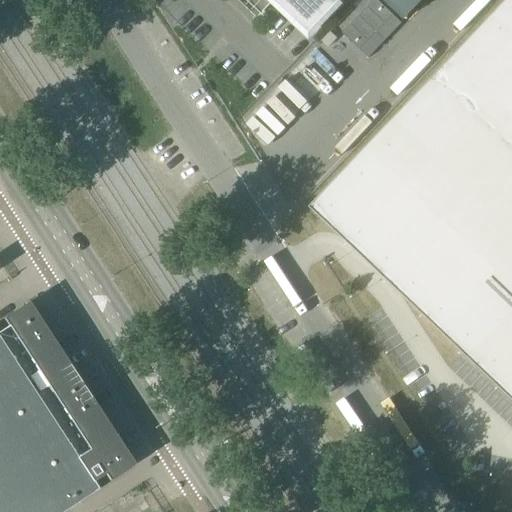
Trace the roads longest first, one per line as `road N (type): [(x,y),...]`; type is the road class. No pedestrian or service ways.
road 1 (unclassified): [(433,511),(101,0)]
road 2 (tertiary): [(242,511),(0,145)]
road 3 (unknown): [(239,213),(492,0)]
road 4 (unknown): [(212,171),(276,130),(287,109),(287,86),(221,0)]
